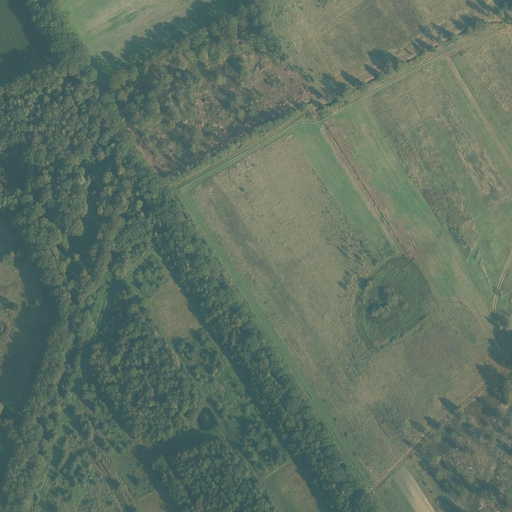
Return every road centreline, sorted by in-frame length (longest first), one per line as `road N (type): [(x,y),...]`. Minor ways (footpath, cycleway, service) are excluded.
road 1 (unclassified): [(40,0),(91,94),(364,511)]
road 2 (track): [(154,191),(176,188),(349,84),(511,0)]
road 3 (track): [(131,167),(17,511)]
road 4 (track): [(511,354),(359,505)]
